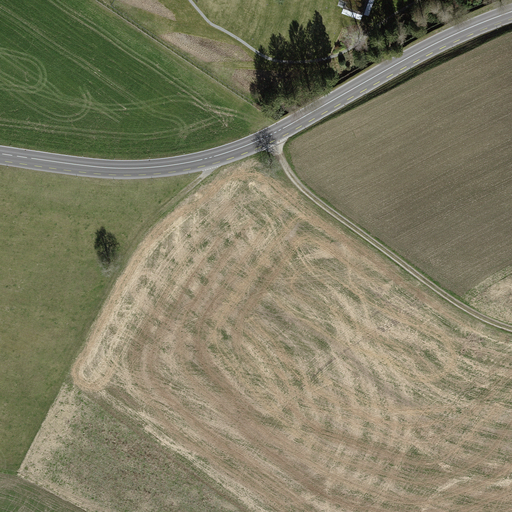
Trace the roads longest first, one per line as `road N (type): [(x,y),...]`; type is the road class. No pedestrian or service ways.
road 1 (tertiary): [(0,153),(135,168),(211,157),(511,11)]
road 2 (track): [(511,328),(484,321),(289,170),(274,132)]
